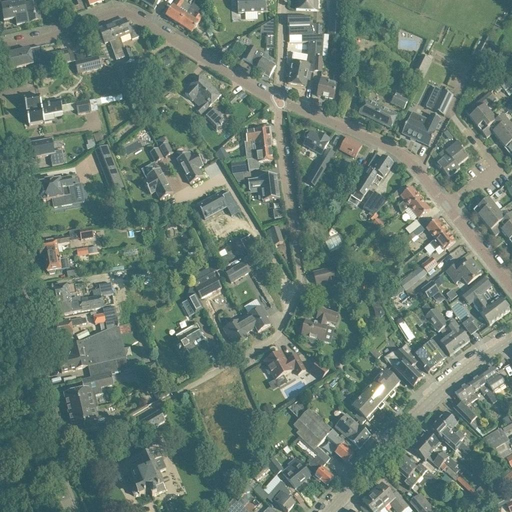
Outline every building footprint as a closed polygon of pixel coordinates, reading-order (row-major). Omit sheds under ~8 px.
[(1,6),(2,14),(40,7),(39,1),(33,2),(25,4),(24,0),(11,0),(13,4),(1,6)] [(140,0),(154,10),(160,0),(140,0)] [(179,26),(191,7),(185,3),(180,0),(177,0),(172,7),(166,17),(179,26)] [(238,14),(266,13),(265,0),(235,0),(235,4),(237,4),(238,14)] [(317,12),(316,0),(296,0),(296,11),(317,12)] [(330,0),(330,15),(343,16),(343,0),(330,0)] [(193,4),(191,7),(179,26),(192,34),(202,19),(200,17),(202,14),(199,8),(193,4)] [(42,20),(40,7),(2,14),(4,22),(15,20),(17,26),(29,23),(28,23),(42,20)] [(341,36),(343,16),(330,15),(329,26),(326,26),(325,34),(328,34),(328,35),(341,36)] [(310,17),(288,18),(288,27),(292,27),(293,35),(301,35),(301,27),(310,26),(310,17)] [(125,20),(109,26),(120,54),(122,54),(124,58),(126,64),(134,61),(130,50),(124,52),(120,39),(130,35),(132,41),(139,38),(134,26),(128,28),(125,20)] [(261,28),(261,34),(274,34),(275,20),(261,28)] [(116,61),(124,58),(122,54),(120,54),(109,26),(100,30),(103,39),(105,45),(109,43),(116,61)] [(34,72),(44,70),(70,64),(67,52),(50,56),(51,58),(44,60),(41,47),(30,50),(33,66),(34,72)] [(276,61),(265,55),(262,59),(257,56),(260,52),(250,47),(243,60),(250,64),(251,62),(258,66),(256,70),(257,71),(256,73),(262,76),(263,75),(269,78),(276,67),(276,61)] [(30,50),(3,56),(7,72),(33,66),(30,50)] [(75,62),(76,68),(78,75),(101,70),(99,59),(108,60),(106,56),(98,57),(98,56),(75,62)] [(419,87),(431,62),(420,57),(413,73),(419,76),(415,85),(419,87)] [(156,94),(169,87),(154,61),(143,67),(149,77),(147,79),(156,94)] [(292,63),(288,85),(305,88),(306,80),(309,81),(310,74),(308,73),(309,66),(292,63)] [(130,82),(122,64),(114,68),(123,86),(130,82)] [(195,103),(211,87),(201,77),(189,89),(190,90),(185,95),(193,102),(195,103)] [(333,101),(335,91),(336,85),(327,83),(328,80),(321,79),(317,97),(333,101)] [(209,109),(214,104),(221,97),(211,87),(195,103),(199,108),(196,111),(202,117),(202,116),(203,117),(202,118),(216,133),(227,123),(213,107),(210,110),(209,109)] [(433,111),(432,111),(444,117),(444,116),(453,97),(442,91),(442,92),(433,111)] [(391,104),(404,111),(408,102),(401,98),(403,94),(398,92),(391,104)] [(231,106),(237,100),(231,94),(229,96),(231,99),(228,102),(231,106)] [(485,107),(494,99),(490,94),(465,113),(474,124),(489,112),(485,107)] [(60,97),(60,101),(41,104),(40,97),(25,99),(24,99),(26,113),(61,107),(71,105),(70,102),(69,100),(67,98),(65,97),(63,97),(60,97)] [(76,104),(78,115),(92,113),(90,102),(91,101),(91,98),(83,100),(83,103),(76,104)] [(365,101),(363,105),(359,114),(391,129),(397,116),(365,101)] [(63,113),(61,107),(26,113),(29,127),(30,127),(30,126),(45,124),(44,117),(63,113)] [(489,112),(474,124),(482,133),(497,121),(489,112)] [(409,120),(401,135),(402,135),(411,139),(412,140),(412,139),(415,140),(414,141),(415,141),(428,147),(428,148),(429,148),(436,133),(435,132),(435,133),(434,132),(440,120),(441,121),(441,120),(431,115),(430,116),(431,116),(428,121),(421,118),(419,122),(411,118),(409,121),(409,120)] [(497,121),(482,133),(486,139),(493,134),(499,142),(511,131),(511,127),(503,116),(497,121)] [(247,143),(248,143),(272,139),(270,129),(246,133),(247,143)] [(511,131),(499,142),(509,154),(511,150),(511,131)] [(305,139),(307,140),(303,146),(321,156),(330,140),(321,135),(320,137),(311,132),(310,133),(309,132),(307,133),(305,134),(304,135),(304,137),(305,139)] [(256,145),(257,154),(273,151),(272,139),(248,143),(249,148),(254,147),(254,146),(256,145)] [(346,139),(341,147),(340,151),(355,159),(362,147),(346,139)] [(52,142),(32,145),(33,146),(31,146),(32,154),(34,153),(35,159),(51,156),(51,160),(52,167),(64,165),(61,151),(54,153),(52,142)] [(457,142),(450,149),(445,152),(447,155),(457,167),(468,158),(461,150),(462,148),(457,142)] [(173,155),(167,144),(160,148),(166,159),(173,155)] [(230,161),(222,148),(215,155),(220,163),(230,161)] [(157,149),(150,153),(156,164),(163,160),(157,149)] [(327,150),(314,171),(322,176),(335,154),(327,150)] [(274,161),(273,151),(257,154),(246,155),(249,172),(260,170),(259,163),(274,161)] [(95,174),(106,169),(100,152),(88,156),(95,174)] [(177,160),(190,185),(202,178),(198,170),(203,167),(196,155),(191,157),(189,154),(177,160)] [(457,167),(447,155),(435,165),(440,171),(441,170),(448,179),(460,170),(457,167)] [(356,193),(352,198),(360,202),(363,198),(369,187),(373,181),(372,181),(377,174),(384,179),(387,174),(393,165),(382,158),(373,171),(371,170),(365,178),(362,183),(356,193)] [(343,170),(348,172),(352,164),(345,160),(342,165),(345,166),(343,170)] [(245,164),(232,166),(233,174),(239,184),(244,183),(243,173),(246,173),(245,164)] [(115,166),(105,170),(110,183),(108,184),(109,187),(111,193),(123,188),(115,166)] [(160,201),(173,195),(159,170),(147,177),(149,180),(144,183),(150,195),(156,193),(160,201)] [(354,175),(341,194),(345,197),(349,191),(349,192),(358,178),(354,175)] [(260,180),(256,181),(248,182),(249,191),(261,190),(262,202),(279,200),(276,176),(259,178),(260,180)] [(71,179),(53,183),(53,181),(46,182),(46,184),(40,185),(41,194),(39,196),(40,200),(42,201),(43,202),(53,200),(55,210),(72,207),(71,199),(75,198),(71,179)] [(410,209),(420,200),(411,188),(400,197),(404,202),(398,207),(400,213),(402,215),(410,209)] [(374,192),(363,209),(374,217),(388,201),(374,192)] [(220,194),(197,207),(205,221),(228,208),(233,217),(240,213),(229,193),(221,197),(220,194)] [(474,211),(484,224),(499,212),(488,199),(474,211)] [(430,211),(420,200),(410,209),(419,220),(430,211)] [(484,224),(490,231),(509,216),(503,209),(499,212),(484,224)] [(501,232),(507,238),(511,234),(511,214),(509,216),(490,231),(495,237),(501,232)] [(385,227),(379,220),(373,225),(379,232),(385,227)] [(437,220),(429,227),(426,229),(435,241),(446,232),(437,220)] [(420,226),(416,221),(406,230),(410,235),(420,226)] [(421,227),(401,243),(404,247),(412,241),(417,237),(424,231),(421,227)] [(272,237),(275,246),(283,243),(278,228),(267,231),(269,238),(272,237)] [(92,230),(80,233),(81,242),(94,239),(92,230)] [(435,251),(440,247),(444,252),(455,243),(446,232),(435,241),(430,245),(435,251)] [(329,251),(342,244),(337,235),(324,242),(324,241),(321,247),(329,262),(335,256),(330,255),(329,251)] [(68,239),(48,243),(38,244),(41,257),(44,257),(58,254),(63,253),(62,248),(70,246),(68,239)] [(100,246),(87,249),(88,256),(101,253),(100,246)] [(87,249),(76,251),(77,258),(88,256),(87,249)] [(47,273),(48,273),(50,275),(55,274),(55,272),(67,269),(66,260),(59,261),(58,254),(44,257),(47,273)] [(432,258),(421,267),(427,274),(437,265),(432,258)] [(245,262),(225,274),(231,284),(251,273),(245,262)] [(456,265),(448,272),(447,272),(457,284),(463,279),(468,285),(481,275),(471,262),(460,271),(456,265)] [(414,273),(399,284),(405,292),(419,281),(419,280),(426,275),(421,268),(414,274),(414,273)] [(317,286),(335,281),(332,269),(313,274),(317,286)] [(213,273),(193,284),(201,300),(221,289),(213,273)] [(481,297),(491,288),(484,278),(470,289),(475,295),(478,293),(481,297)] [(428,300),(438,292),(431,284),(421,292),(428,300)] [(48,293),(46,295),(47,299),(49,301),(50,305),(77,300),(75,286),(67,287),(57,289),(57,290),(47,292),(48,293)] [(470,289),(461,296),(469,306),(473,303),(480,313),(480,314),(489,327),(499,320),(486,304),(481,297),(478,293),(475,295),(470,289)] [(384,290),(376,295),(380,301),(388,297),(384,290)] [(397,297),(400,302),(408,297),(405,292),(397,297)] [(188,302),(182,305),(189,319),(195,316),(203,311),(195,295),(188,298),(186,299),(188,302)] [(510,312),(508,310),(509,307),(506,304),(504,304),(497,295),(486,304),(499,320),(510,312)] [(77,300),(50,305),(50,307),(52,318),(61,317),(72,315),(103,309),(102,298),(78,302),(77,300)] [(382,308),(377,300),(370,304),(374,312),(375,312),(382,308)] [(448,326),(446,323),(436,310),(433,313),(427,305),(422,309),(418,304),(412,308),(415,313),(422,325),(423,326),(428,321),(438,334),(440,332),(446,340),(440,345),(450,357),(460,350),(445,331),(444,329),(448,326)] [(268,318),(262,307),(242,318),(250,332),(255,329),(258,333),(270,326),(266,319),(268,318)] [(115,308),(103,310),(107,332),(118,327),(115,308)] [(337,316),(329,313),(319,311),(317,319),(318,320),(317,325),(306,322),(301,337),(309,339),(308,341),(309,343),(310,344),(312,344),(314,344),(315,343),(316,341),(323,343),(327,327),(325,327),(327,322),(335,324),(337,316)] [(394,319),(408,343),(414,339),(398,313),(394,315),(395,318),(394,319)] [(419,328),(422,325),(415,313),(407,319),(408,322),(412,319),(419,328)] [(105,324),(104,316),(93,318),(95,326),(105,324)] [(245,335),(250,332),(242,318),(223,330),(224,332),(229,340),(231,339),(235,347),(248,339),(245,335)] [(444,329),(445,331),(460,350),(469,342),(459,329),(455,324),(451,319),(446,323),(448,326),(444,329)] [(72,343),(71,336),(73,336),(71,328),(82,326),(82,325),(86,325),(85,320),(80,320),(61,323),(61,325),(53,326),(54,332),(53,333),(54,336),(55,337),(55,339),(62,338),(63,344),(72,343)] [(471,323),(464,328),(471,336),(478,331),(471,323)] [(212,351),(207,342),(197,325),(182,333),(176,337),(179,342),(175,345),(177,349),(182,358),(186,356),(190,364),(212,351)] [(80,343),(70,348),(72,357),(78,355),(121,341),(118,327),(107,332),(80,343)] [(59,361),(58,363),(59,368),(61,369),(62,374),(88,368),(91,379),(111,374),(111,375),(128,371),(126,359),(121,341),(78,355),(72,357),(60,359),(59,360),(59,361)] [(446,360),(440,352),(432,342),(423,349),(437,367),(438,367),(440,367),(442,365),(442,363),(446,360)] [(416,364),(415,364),(408,356),(411,353),(406,345),(397,354),(395,352),(384,359),(396,372),(400,377),(401,376),(413,388),(422,380),(411,369),(416,364)] [(381,357),(381,356),(374,347),(373,348),(368,352),(376,361),(381,357)] [(437,367),(423,349),(414,357),(428,375),(432,371),(434,372),(436,370),(436,368),(437,367)] [(268,375),(271,376),(272,375),(276,381),(291,372),(294,370),(298,376),(305,372),(301,364),(296,355),(288,360),(289,360),(286,362),(280,353),(265,362),(268,368),(267,369),(266,372),(268,375)] [(338,362),(335,365),(334,369),(337,373),(341,373),(345,370),(345,365),(342,362),(338,362)] [(310,372),(313,375),(321,381),(328,372),(318,363),(310,372)] [(493,368),(480,376),(489,390),(490,389),(492,392),(493,392),(494,394),(505,387),(501,382),(507,378),(502,370),(497,374),(493,368)] [(399,385),(392,378),(386,372),(381,377),(379,375),(372,383),(374,384),(388,397),(391,399),(395,395),(392,392),(399,385)] [(84,390),(64,395),(69,415),(95,409),(98,409),(95,397),(102,395),(101,389),(114,386),(111,375),(111,374),(91,379),(82,381),(84,390)] [(467,385),(473,393),(479,389),(483,396),(486,394),(493,404),(498,401),(493,394),(494,394),(493,392),(492,392),(490,389),(489,390),(480,376),(479,377),(477,377),(475,378),(475,380),(467,385)] [(382,404),(388,397),(374,384),(370,389),(368,387),(362,394),(364,396),(377,409),(380,411),(384,406),(382,404)] [(473,393),(467,385),(455,393),(461,403),(454,409),(482,437),(484,435),(477,428),(476,422),(475,421),(478,418),(466,407),(470,404),(477,399),(473,393)] [(371,416),(377,409),(364,396),(360,400),(358,399),(351,406),(359,413),(354,418),(362,425),(366,421),(369,423),(373,418),(371,416)] [(296,435),(299,438),(318,455),(317,457),(326,465),(330,460),(321,452),(317,448),(326,439),(339,450),(335,454),(346,464),(354,456),(346,449),(347,447),(337,438),(300,401),(287,409),(299,421),(293,427),(298,432),(296,435)] [(95,409),(69,415),(74,436),(98,430),(110,427),(110,426),(108,418),(108,417),(99,419),(98,413),(99,412),(98,409),(95,409)] [(162,419),(166,417),(164,412),(159,415),(159,413),(138,426),(144,436),(165,423),(162,419)] [(438,422),(465,447),(470,442),(465,437),(455,427),(457,425),(446,414),(442,417),(440,417),(439,419),(439,421),(438,422)] [(370,437),(363,431),(346,416),(341,422),(335,429),(342,435),(339,439),(354,452),(357,449),(359,450),(365,444),(370,437)] [(511,422),(508,417),(502,420),(506,426),(511,422)] [(471,453),(438,422),(437,422),(435,422),(434,424),(434,426),(430,430),(442,440),(455,453),(459,448),(467,456),(471,453)] [(511,440),(509,442),(502,429),(482,440),(501,461),(503,459),(511,454),(511,440)] [(420,441),(419,442),(456,474),(458,472),(455,469),(458,466),(449,458),(449,457),(438,447),(439,445),(426,433),(423,437),(421,437),(420,439),(420,441)] [(318,455),(299,438),(293,445),(310,459),(307,462),(310,464),(308,466),(317,474),(313,478),(319,483),(321,482),(326,487),(333,479),(322,469),(326,465),(317,457),(318,455)] [(481,498),(456,474),(419,442),(418,442),(417,442),(415,444),(415,446),(412,450),(425,461),(427,458),(439,469),(440,468),(456,482),(457,481),(478,501),(481,498)] [(152,498),(161,494),(165,493),(157,474),(165,470),(158,454),(136,463),(139,469),(131,472),(137,487),(135,487),(135,488),(132,489),(131,491),(134,497),(136,498),(139,497),(150,493),(152,498)] [(276,476),(283,471),(272,458),(266,464),(276,476)] [(396,467),(395,469),(407,480),(404,483),(411,490),(417,484),(422,478),(427,483),(434,484),(438,480),(428,472),(420,466),(417,469),(405,458),(400,463),(398,463),(396,465),(396,467)] [(282,475),(295,490),(310,477),(304,470),(297,462),(296,460),(288,466),(290,468),(282,475)] [(508,484),(511,480),(511,470),(503,478),(508,484)] [(282,484),(281,482),(268,497),(284,511),(288,511),(295,505),(287,498),(290,495),(282,484)] [(484,483),(476,492),(482,498),(490,489),(484,483)] [(372,495),(385,509),(389,506),(394,511),(403,511),(408,508),(396,494),(392,497),(382,486),(372,495)] [(253,491),(261,500),(266,495),(258,487),(253,491)] [(381,511),(385,509),(372,495),(362,503),(370,511),(381,511)] [(430,511),(418,497),(410,504),(417,511),(430,511)] [(246,511),(233,501),(225,510),(227,511),(246,511)]
